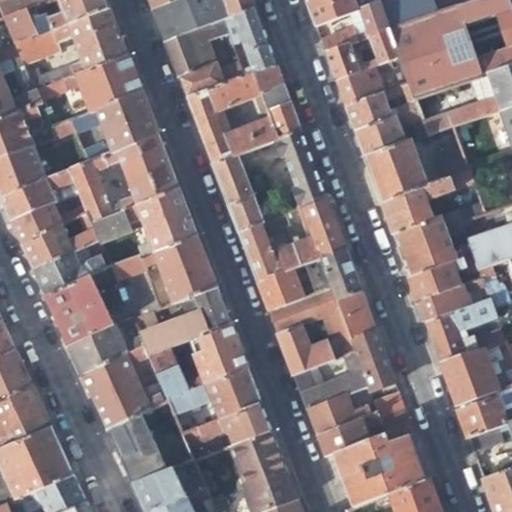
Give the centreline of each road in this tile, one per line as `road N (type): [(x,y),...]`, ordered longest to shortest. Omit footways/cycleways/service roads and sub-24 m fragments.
road 1 (residential): [(126,0),(321,511)]
road 2 (residential): [(270,0),(464,511)]
road 3 (residential): [(112,511),(0,268)]
